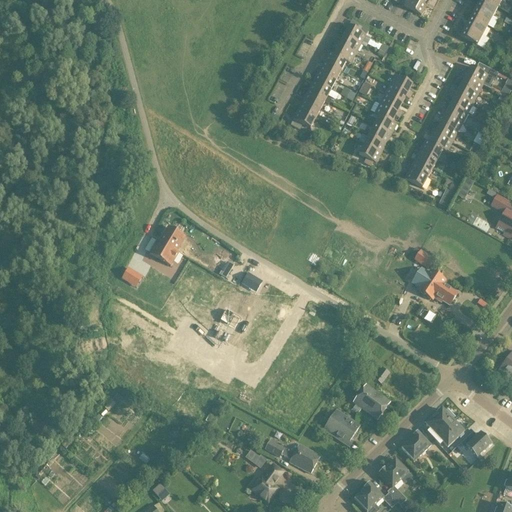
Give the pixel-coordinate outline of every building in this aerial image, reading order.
[(426,7),(414,0),(407,0),(404,7),(421,16),(426,7)] [(479,0),(476,7),(493,16),(499,6),(487,0),(479,0)] [(471,17),(488,26),(493,16),(476,7),(471,17)] [(465,27),(483,36),(488,26),(471,17),(465,27)] [(359,25),(356,31),(345,25),(343,29),(347,31),(344,37),(361,46),(369,31),(359,25)] [(483,36),(465,27),(460,37),(477,47),(483,36)] [(335,44),(356,56),(361,46),(344,37),(340,44),(336,42),(335,44)] [(329,53),(351,65),(356,56),(335,44),(333,48),(337,50),(333,56),(329,53)] [(378,55),(384,58),(389,49),(383,45),(378,55)] [(472,49),(470,55),(476,58),(479,53),(472,49)] [(351,65),(329,53),(324,63),(341,72),(346,63),(350,65),(351,65)] [(319,72),(336,82),(341,72),(324,63),(319,72)] [(479,64),(476,70),(471,68),(469,72),(492,85),(494,80),(488,76),(491,71),(479,64)] [(314,82),(331,91),(336,82),(319,72),(314,82)] [(463,82),(480,91),(483,86),(489,90),(492,85),(469,72),(467,74),(464,73),(460,79),(464,81),(463,82)] [(390,86),(411,97),(412,94),(409,92),(412,85),(395,76),(390,86)] [(366,95),(369,85),(355,81),(351,91),(366,95)] [(330,103),(331,101),(327,98),(331,91),(314,82),(308,91),(330,103)] [(458,92),(475,101),(480,91),(463,82),(458,92)] [(411,97),(390,86),(385,95),(402,105),(405,98),(409,100),(411,97)] [(329,106),(330,103),(308,91),(303,101),(321,110),(324,103),(329,106)] [(452,102),(469,111),(475,101),(458,92),(457,93),(453,91),(450,98),(454,100),(452,102)] [(352,102),(355,95),(350,93),(347,99),(352,102)] [(402,105),(385,95),(380,105),(401,116),(402,113),(398,111),(402,105)] [(500,108),(505,99),(500,96),(495,105),(500,108)] [(298,110),(316,119),(321,110),(303,101),(298,110)] [(447,112),(464,121),(469,111),(452,102),(447,112)] [(401,116),(380,105),(374,114),(396,126),(397,126),(392,123),(395,117),(399,119),(401,116)] [(300,132),(303,125),(310,129),(316,119),(298,110),(293,120),(294,120),(290,127),(300,132)] [(442,122),(459,131),(464,121),(447,112),(443,111),(440,117),(444,119),(442,122)] [(396,126),(374,114),(374,115),(379,117),(374,127),(391,136),(396,126)] [(352,126),(355,119),(351,117),(347,124),(352,126)] [(433,130),(453,141),(459,131),(442,122),(437,131),(433,130)] [(391,136),(374,127),(369,136),(386,145),(391,136)] [(431,142),(448,151),(453,141),(433,130),(430,136),(433,137),(431,142)] [(386,145),(369,136),(364,145),(381,155),(386,145)] [(421,149),(438,158),(442,151),(447,153),(448,151),(431,142),(430,144),(425,141),(421,149)] [(381,155),(364,145),(359,155),(376,164),(381,155)] [(416,159),(433,168),(438,158),(421,149),(416,159)] [(410,169),(428,178),(433,168),(416,159),(410,169)] [(463,163),(460,169),(465,172),(469,166),(463,163)] [(428,178),(410,169),(405,179),(422,189),(428,178)] [(466,179),(456,197),(463,201),(473,183),(466,179)] [(453,194),(454,193),(458,187),(457,187),(452,184),(448,190),(453,194)] [(493,199),(494,198),(496,194),(489,190),(486,194),(486,195),(493,199)] [(511,205),(503,201),(497,197),(492,205),(505,212),(496,229),(511,238),(511,205)] [(440,205),(446,208),(450,201),(444,198),(440,205)] [(160,242),(177,252),(185,238),(168,228),(160,242)] [(179,253),(177,252),(160,242),(158,240),(149,254),(171,267),(179,253)] [(421,251),(414,261),(421,266),(427,270),(434,259),(421,251)] [(232,270),(225,266),(220,276),(226,279),(232,270)] [(127,269),(121,280),(128,284),(134,273),(127,269)] [(450,307),(457,295),(443,285),(445,281),(430,272),(417,292),(432,302),(434,299),(441,304),(442,302),(450,307)] [(195,288),(198,281),(182,275),(180,283),(195,288)] [(255,279),(248,275),(242,285),(249,289),(255,279)] [(269,293),(254,312),(270,324),(285,305),(269,293)] [(189,294),(180,310),(203,323),(212,307),(189,294)] [(226,311),(220,321),(227,325),(233,315),(226,311)] [(254,312),(239,331),(255,343),(270,324),(254,312)] [(322,317),(309,340),(325,349),(338,326),(322,317)] [(136,327),(122,350),(138,359),(151,337),(136,327)] [(511,353),(499,371),(511,380),(511,353)] [(175,356),(165,373),(185,386),(196,369),(175,356)] [(196,369),(185,386),(205,399),(216,382),(196,369)] [(390,375),(382,369),(374,380),(382,385),(390,375)] [(277,374),(268,390),(291,403),(300,387),(277,374)] [(353,404),(356,406),(352,412),(357,416),(362,410),(377,421),(390,404),(366,386),(353,404)] [(225,403),(220,400),(217,405),(223,408),(225,403)] [(441,411),(425,426),(448,449),(464,434),(441,411)] [(323,431),(336,440),(347,447),(360,427),(337,412),(323,431)] [(414,463),(431,447),(418,433),(412,439),(401,450),(414,463)] [(467,434),(448,452),(449,454),(468,436),(467,434)] [(470,435),(459,447),(463,452),(465,450),(475,461),(490,447),(479,436),(474,440),(470,435)] [(299,446),(294,455),(284,449),(284,450),(273,444),(274,442),(271,440),(265,451),(280,459),(281,456),(291,461),(290,463),(311,475),(320,458),(299,446)] [(260,456),(254,465),(260,469),(266,461),(260,456)] [(395,461),(385,471),(385,470),(379,476),(392,489),(401,481),(404,484),(410,477),(408,474),(395,461)] [(275,487),(284,474),(272,466),(263,478),(261,476),(250,492),(268,506),(280,490),(275,487)] [(159,485),(152,492),(157,497),(165,490),(159,485)] [(364,491),(354,501),(365,511),(377,511),(378,511),(374,507),(383,498),(370,485),(364,491)] [(389,495),(400,506),(406,501),(397,492),(392,498),(389,495)] [(400,506),(389,495),(383,500),(391,509),(397,504),(400,506)]
